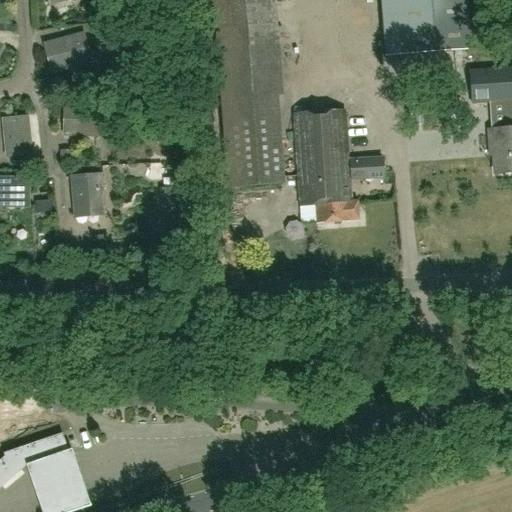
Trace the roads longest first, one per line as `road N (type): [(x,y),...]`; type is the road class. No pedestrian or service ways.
road 1 (unclassified): [(0,301),(511,278)]
road 2 (unclassified): [(401,428),(341,407),(219,401),(65,401),(0,410)]
road 3 (tertiary): [(165,511),(352,455),(401,428)]
road 4 (tertiary): [(401,428),(511,370)]
